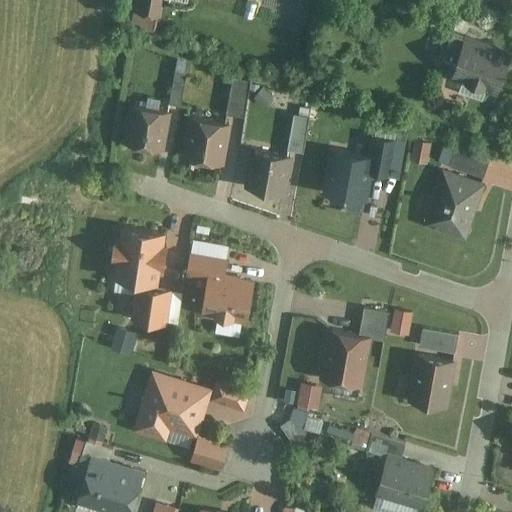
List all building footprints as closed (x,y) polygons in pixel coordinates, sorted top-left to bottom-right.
[(162,0),(136,0),(136,13),(162,14),(162,0)] [(511,45),(452,30),(443,61),(458,64),(452,86),(489,96),(491,86),(511,91),(511,45)] [(187,71),(177,69),(171,101),(181,103),(187,71)] [(253,80),(237,77),(230,114),(247,117),(253,80)] [(265,87),(255,96),(265,106),(275,97),(265,87)] [(161,148),(168,111),(141,106),(134,143),(161,148)] [(315,118),(300,115),(293,146),(308,150),(315,118)] [(225,166),(232,126),(194,119),(187,159),(225,166)] [(416,135),(416,159),(434,160),(434,135),(416,135)] [(370,150),(331,143),(323,190),(370,198),(375,169),(367,168),(370,150)] [(490,159),(452,147),(447,164),(485,176),(490,159)] [(289,155),(254,149),(248,180),(284,187),(289,155)] [(470,242),(487,190),(441,176),(425,228),(470,242)] [(164,288),(172,235),(133,229),(125,282),(141,284),(164,288)] [(234,259),(197,254),(194,274),(208,276),(231,279),(234,259)] [(231,279),(208,276),(203,313),(249,319),(254,282),(231,279)] [(176,323),(180,290),(164,288),(141,284),(136,317),(176,323)] [(398,304),(392,328),(411,332),(417,308),(398,304)] [(392,317),(367,314),(364,337),(375,339),(388,340),(392,317)] [(117,325),(111,348),(130,353),(135,330),(117,325)] [(463,337),(430,330),(427,345),(461,351),(463,337)] [(364,337),(342,333),(333,383),(367,389),(375,339),(364,337)] [(464,363),(423,355),(416,396),(457,403),(464,363)] [(216,390),(156,371),(138,430),(171,440),(175,429),(201,437),(216,390)] [(301,405),(323,405),(323,379),(301,379),(301,405)] [(253,386),(226,380),(221,402),(249,407),(253,386)] [(286,433),(305,438),(312,409),(293,404),(286,433)] [(411,441),(375,430),(369,451),(395,459),(405,462),(411,441)] [(234,443),(207,435),(199,461),(227,469),(234,443)] [(119,448),(86,441),(81,464),(95,468),(97,458),(116,462),(119,448)] [(141,511),(151,471),(116,462),(97,458),(95,468),(87,502),(107,507),(105,511),(141,511)] [(405,462),(395,459),(388,496),(433,505),(440,468),(405,462)]
